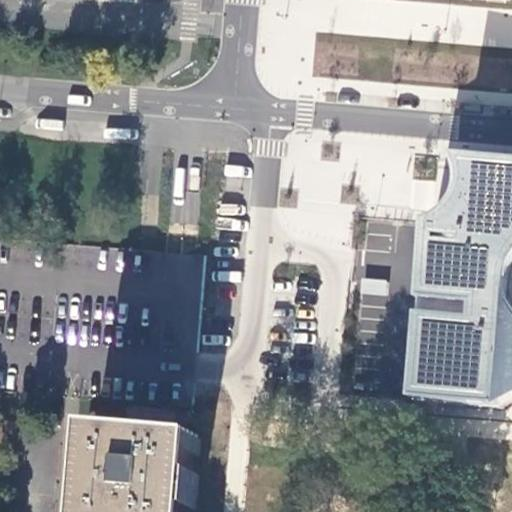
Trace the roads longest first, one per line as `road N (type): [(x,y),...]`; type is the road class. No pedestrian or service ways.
road 1 (residential): [(231,112),(511,133)]
road 2 (residential): [(0,95),(231,112)]
